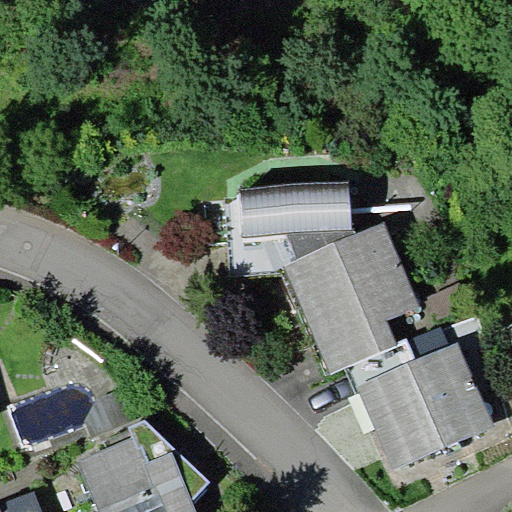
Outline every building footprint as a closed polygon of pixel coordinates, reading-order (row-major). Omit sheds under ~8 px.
[(283,266),(331,374),(345,368),(398,345),(397,343),(387,320),(420,306),(385,222),(356,233),(356,230),(352,229),(350,181),(241,189),(244,237),(288,233),(296,260),(283,266)] [(442,326),(408,341),(416,358),(450,344),(442,326)] [(407,338),(397,343),(398,345),(345,368),(356,394),(360,393),(356,384),(416,358),(408,341),(407,338)] [(416,358),(356,384),(360,393),(392,469),(494,425),(458,341),(450,344),(416,358)] [(130,425),(134,436),(138,445),(143,443),(150,461),(173,452),(193,500),(210,481),(145,419),(130,425)] [(134,436),(78,458),(99,511),(197,511),(193,500),(173,452),(150,461),(143,443),(138,445),(134,436)] [(0,511),(43,511),(35,490),(0,504),(0,511)]
